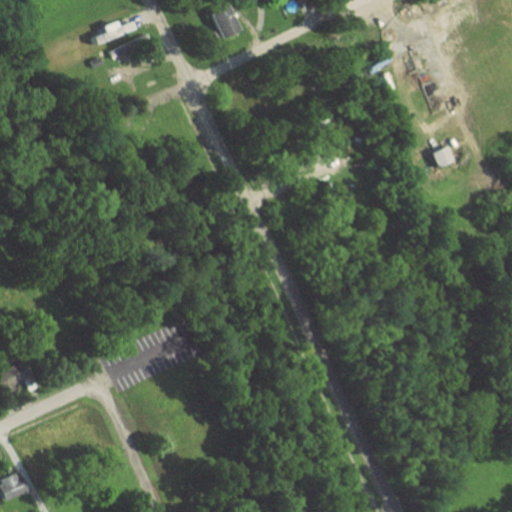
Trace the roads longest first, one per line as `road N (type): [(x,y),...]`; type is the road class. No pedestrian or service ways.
road 1 (residential): [(148,0),(392,511)]
road 2 (residential): [(119,116),(360,0)]
road 3 (residential): [(157,511),(104,394)]
